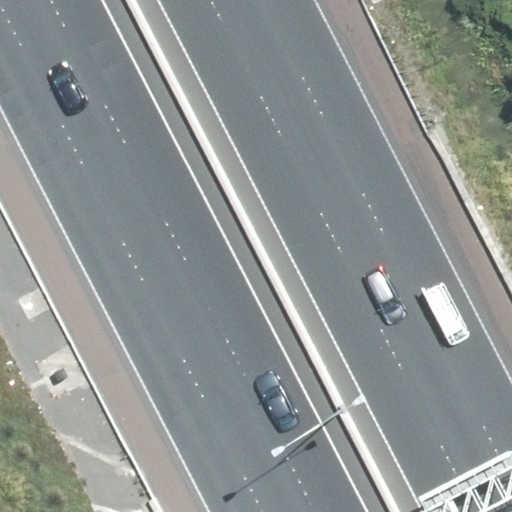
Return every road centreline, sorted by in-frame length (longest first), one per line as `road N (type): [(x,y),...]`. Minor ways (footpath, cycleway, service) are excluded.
road 1 (motorway): [(229,0),(493,511)]
road 2 (motorway): [(284,511),(21,0)]
